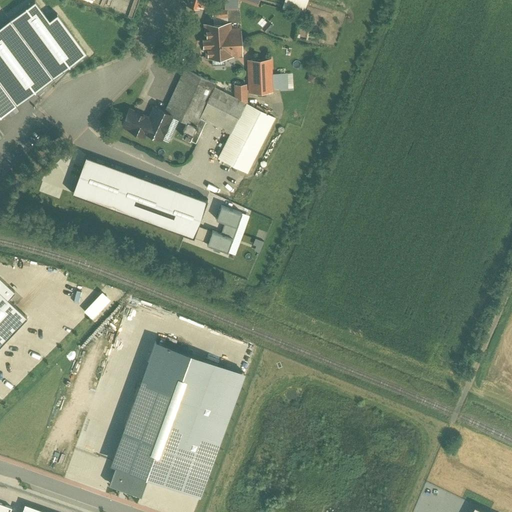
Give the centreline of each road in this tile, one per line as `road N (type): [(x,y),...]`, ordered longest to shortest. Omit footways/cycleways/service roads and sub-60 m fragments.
road 1 (unclassified): [(459,411),(511,281)]
road 2 (residential): [(168,0),(134,59),(86,105)]
road 3 (residential): [(0,467),(124,511)]
